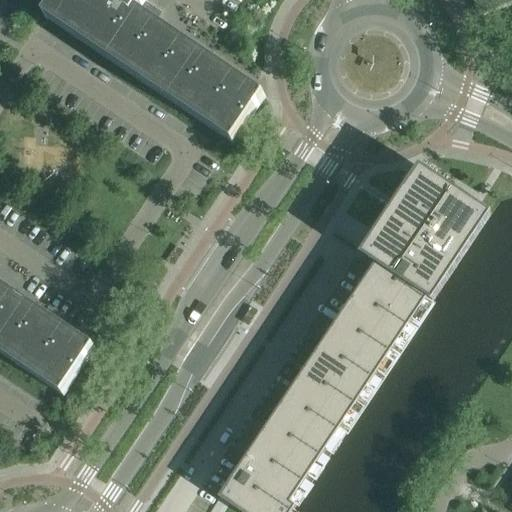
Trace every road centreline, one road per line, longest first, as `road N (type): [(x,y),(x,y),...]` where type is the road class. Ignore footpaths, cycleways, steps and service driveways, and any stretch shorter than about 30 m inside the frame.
road 1 (secondary): [(330,98),(312,137),(59,511)]
road 2 (secondary): [(98,511),(359,119)]
road 3 (residential): [(0,239),(91,302),(188,156),(39,48)]
